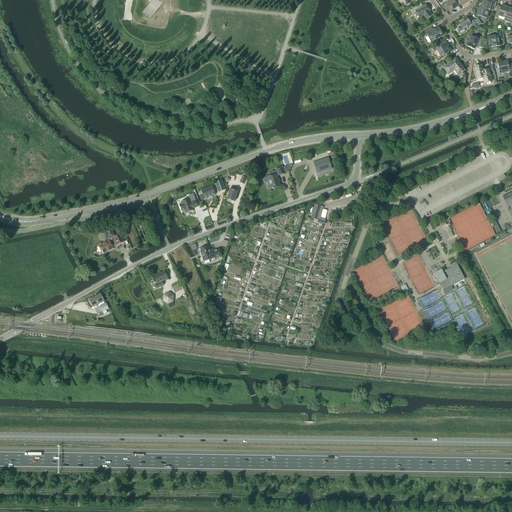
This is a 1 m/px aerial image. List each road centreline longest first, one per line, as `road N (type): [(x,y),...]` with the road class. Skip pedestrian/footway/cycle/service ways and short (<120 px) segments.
road 1 (track): [(0,415),(302,424),(511,420)]
road 2 (motorway): [(511,465),(0,459)]
road 3 (secondary): [(511,443),(0,437)]
road 4 (unclassified): [(0,339),(191,238),(356,182),(357,136)]
road 5 (tertiary): [(0,216),(26,221),(137,199),(267,150),(357,136)]
road 6 (tertiary): [(357,136),(417,129),(511,95)]
